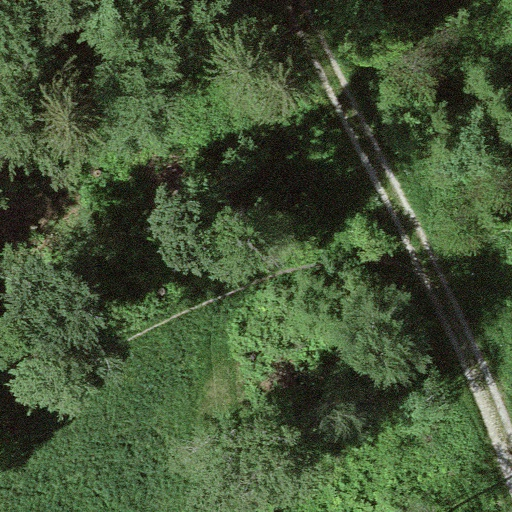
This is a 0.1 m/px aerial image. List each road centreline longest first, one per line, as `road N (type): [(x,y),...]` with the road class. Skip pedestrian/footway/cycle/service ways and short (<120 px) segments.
road 1 (track): [(432,272),(298,0)]
road 2 (track): [(511,442),(432,272)]
